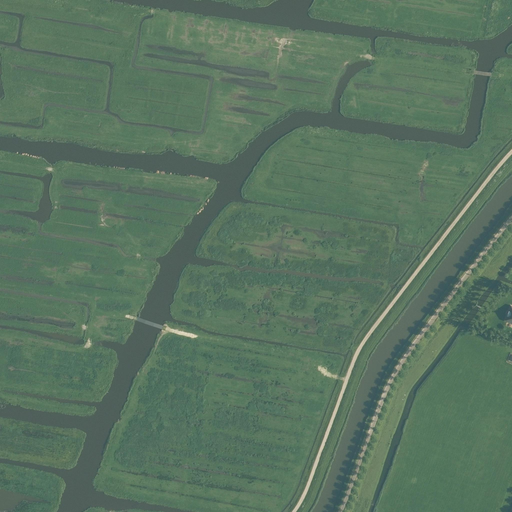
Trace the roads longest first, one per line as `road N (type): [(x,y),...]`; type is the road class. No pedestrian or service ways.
road 1 (track): [(293,511),(361,344),(511,152)]
road 2 (unclassified): [(341,511),(404,358),(511,219)]
